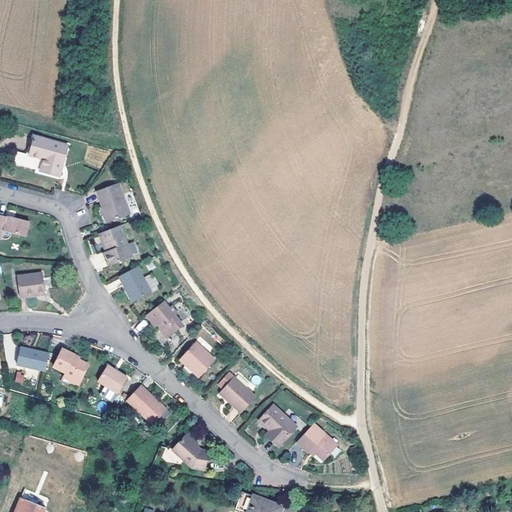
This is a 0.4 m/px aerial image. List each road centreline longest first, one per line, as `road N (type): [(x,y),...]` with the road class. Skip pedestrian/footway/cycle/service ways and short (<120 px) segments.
road 1 (track): [(438,0),(368,253),(361,423),(305,399),(273,371),(218,319),(169,254),(119,116),(115,0)]
road 2 (residential): [(120,337),(261,467),(306,483)]
road 3 (residential): [(0,189),(67,211),(80,261),(120,337)]
road 4 (residential): [(0,323),(120,337)]
